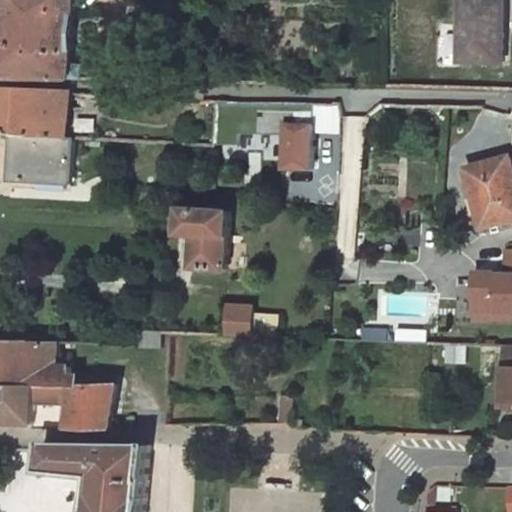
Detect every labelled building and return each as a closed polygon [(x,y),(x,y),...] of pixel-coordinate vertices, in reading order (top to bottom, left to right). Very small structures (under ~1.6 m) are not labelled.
[(0,0),(0,77),(29,78),(36,0),(31,0),(0,0)] [(44,0),(44,1),(36,0),(29,78),(73,79),(75,63),(78,0),(44,0)] [(502,17),(502,0),(463,0),(463,61),(505,61),(506,17),(502,17)] [(389,43),(378,43),(378,64),(390,65),(389,43)] [(86,63),(75,63),(73,79),(85,79),(86,63)] [(390,65),(378,64),(377,72),(360,71),(360,86),(390,86),(390,65)] [(70,137),(74,92),(0,88),(0,133),(15,134),(70,137)] [(293,120),(287,170),(306,173),(302,201),(333,205),(336,180),(318,178),(325,124),(293,120)] [(74,183),(77,138),(70,137),(15,134),(12,180),(74,183)] [(103,153),(104,139),(91,138),(90,152),(103,153)] [(511,220),(511,156),(469,168),(486,228),(511,220)] [(229,269),(233,211),(186,208),(184,233),(198,234),(196,267),(229,269)] [(511,248),(509,249),(508,273),(508,279),(502,279),(502,273),(484,272),(477,279),(476,311),(511,311),(511,248)] [(256,314),(256,308),(231,307),(230,335),(255,336),(256,314)] [(511,319),(511,311),(476,311),(476,319),(511,319)] [(280,337),(281,315),(256,314),(255,336),(280,337)] [(360,340),(361,327),(339,326),(338,339),(360,340)] [(430,342),(431,329),(400,329),(400,341),(430,342)] [(386,331),(366,330),(366,341),(386,341),(386,331)] [(163,332),(141,331),(141,346),(163,347),(163,332)] [(38,341),(0,338),(0,383),(74,382),(75,373),(71,366),(60,365),(61,340),(38,341)] [(467,346),(449,345),(448,362),(467,362),(467,346)] [(74,382),(0,383),(0,422),(36,423),(36,429),(68,428),(74,382)] [(120,385),(74,382),(68,428),(113,429),(120,385)] [(295,396),(287,396),(285,425),(291,425),(291,429),(293,429),(294,422),(295,396)] [(147,511),(151,479),(149,479),(152,446),(151,445),(48,443),(45,472),(97,478),(92,511),(147,511)]
